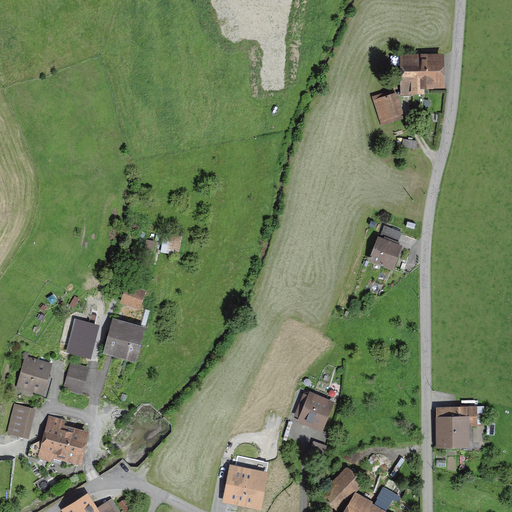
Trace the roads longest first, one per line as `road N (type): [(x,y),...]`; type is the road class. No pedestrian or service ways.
road 1 (residential): [(461,0),(425,255),(428,511)]
road 2 (residential): [(190,511),(116,475),(48,511)]
